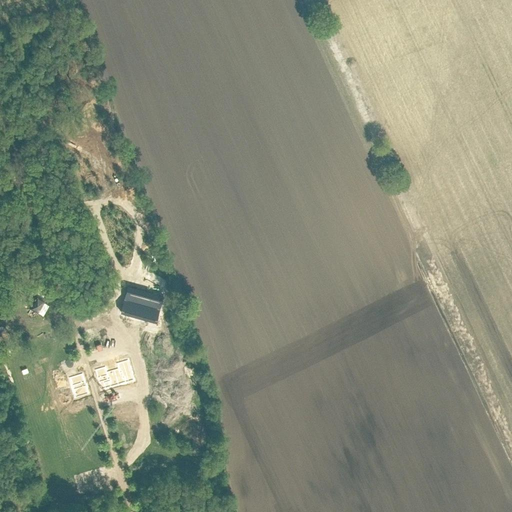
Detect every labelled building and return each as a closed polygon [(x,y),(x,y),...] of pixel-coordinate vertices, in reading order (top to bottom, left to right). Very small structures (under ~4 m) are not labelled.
[(17,282),(20,277),(11,271),(7,276),(17,282)] [(128,282),(121,308),(155,318),(162,291),(128,282)] [(10,297),(13,293),(4,288),(1,292),(10,297)] [(46,298),(32,290),(28,297),(33,300),(29,307),(38,312),(46,298)] [(133,381),(127,361),(116,364),(117,368),(106,372),(104,367),(96,370),(94,371),(82,374),(81,374),(70,378),(76,398),(87,395),(88,395),(100,391),(102,390),(133,381)]
